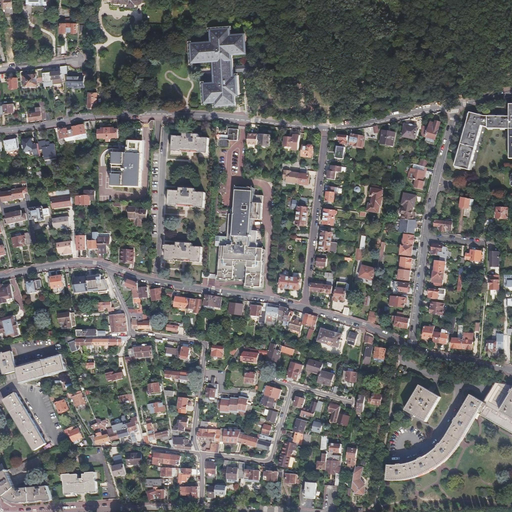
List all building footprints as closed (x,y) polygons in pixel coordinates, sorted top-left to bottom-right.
[(234,72),(233,66),(242,66),(242,67),(247,67),(247,65),(249,65),(248,60),(247,60),(247,58),(242,59),(242,61),(233,61),(231,61),(230,56),(233,56),(246,55),(245,32),(244,30),(231,31),(230,22),(211,23),(212,37),(189,39),(190,58),(213,57),(214,78),(202,79),(203,99),(216,98),(217,103),(236,102),(235,91),(241,91),(239,71),(234,72)] [(69,24),(69,32),(74,32),(74,33),(79,33),(79,24),(69,24)] [(67,74),(66,66),(62,66),(62,71),(51,72),(52,81),(53,83),(62,82),(61,74),(67,74)] [(43,73),(43,69),(38,69),(39,78),(38,78),(38,75),(35,75),(35,74),(32,75),(27,76),(27,78),(24,78),(25,86),(39,85),(39,83),(44,82),(43,73)] [(52,81),(51,72),(43,73),(44,82),(52,81)] [(18,87),(17,75),(12,76),(12,78),(9,78),(10,88),(14,88),(15,89),(17,89),(18,87)] [(67,76),(67,86),(87,86),(87,77),(67,76)] [(263,85),(263,89),(267,92),(271,89),(271,84),(267,82),(263,85)] [(47,118),(46,112),(45,100),(40,101),(40,106),(36,107),(36,112),(23,114),(23,117),(30,116),(30,120),(47,118)] [(1,112),(1,113),(15,112),(14,103),(4,104),(4,106),(1,106),(1,112)] [(481,125),(487,126),(488,115),(485,115),(470,111),(454,166),(455,166),(455,168),(459,169),(460,167),(469,169),(471,169),(473,162),(471,162),(481,125)] [(487,126),(487,128),(509,128),(509,115),(488,115),(487,126)] [(434,142),(435,139),(440,121),(435,120),(434,122),(430,121),(428,127),(422,126),(421,136),(426,137),(425,140),(434,142)] [(416,137),(418,126),(405,124),(403,135),(416,137)] [(84,125),(72,128),(74,137),(75,141),(85,139),(86,137),(84,125)] [(74,137),(72,128),(59,131),(61,139),(74,137)] [(118,138),(117,129),(114,129),(113,128),(102,128),(102,129),(99,130),(99,138),(106,138),(106,142),(110,141),(110,138),(118,138)] [(237,141),(238,129),(229,129),(229,135),(221,135),(220,148),(229,148),(230,141),(237,141)] [(393,144),(395,131),(382,129),(380,142),(393,144)] [(209,148),(209,138),(202,137),(202,136),(201,136),(201,137),(198,137),(199,134),(184,133),(184,136),(181,136),(182,136),(180,136),(173,136),(173,146),(172,146),(172,148),(173,148),(173,151),(182,151),(182,150),(188,150),(188,151),(192,151),(192,150),(198,150),(198,152),(208,153),(208,150),(209,150),(209,148)] [(270,134),(261,133),(260,145),(270,145),(270,134)] [(286,137),(282,137),(282,145),(290,146),(290,148),(296,149),(298,134),(287,133),(286,137)] [(364,134),(351,133),(350,135),(350,142),(363,144),(364,134)] [(259,135),(248,134),(248,144),(258,145),(259,135)] [(350,142),(350,135),(339,134),(339,139),(340,139),(340,143),(347,143),(347,141),(350,142)] [(7,151),(19,148),(17,139),(5,141),(7,151)] [(31,151),(35,150),(33,144),(33,142),(34,142),(34,139),(33,139),(32,139),(23,141),(25,152),(31,151)] [(57,158),(55,144),(50,144),(50,141),(46,142),(46,140),(39,141),(39,143),(40,150),(43,149),(45,160),(57,158)] [(142,154),(142,141),(128,141),(128,153),(113,153),(112,186),(141,187),(142,154)] [(41,154),(40,150),(39,143),(33,144),(35,150),(31,151),(32,156),(41,154)] [(308,146),(302,145),(301,156),(311,157),(312,154),(313,154),(313,148),(313,146),(312,145),(310,144),(308,146)] [(345,146),(337,145),(336,158),(344,159),(345,146)] [(422,181),(425,167),(427,161),(421,159),(419,165),(413,163),(412,168),(411,167),(410,171),(409,171),(407,178),(415,179),(414,187),(422,189),(424,181),(422,181)] [(286,182),(298,183),(299,174),(299,173),(291,172),(291,171),(289,171),(290,163),(283,163),(282,170),(284,170),(283,179),(287,179),(286,182)] [(37,178),(44,177),(43,169),(36,170),(37,178)] [(328,170),(327,178),(336,179),(337,171),(331,171),(328,170)] [(299,174),(298,183),(308,184),(309,175),(299,174)] [(29,193),(27,180),(22,180),(23,188),(12,189),(12,191),(14,199),(20,199),(20,200),(23,199),(23,198),(25,198),(25,193),(29,193)] [(383,196),(384,190),(379,189),(379,186),(373,184),(370,195),(373,196),(372,202),(369,202),(368,210),(379,212),(381,203),(382,203),(383,196)] [(335,193),(335,187),(327,186),(326,201),(334,202),(334,196),(336,196),(336,193),(335,193)] [(254,189),(237,188),(236,187),(234,215),(229,214),(228,214),(226,237),(216,236),(215,246),(220,246),(220,247),(218,247),(216,280),(223,281),(223,279),(224,279),(224,280),(227,280),(227,279),(228,279),(228,281),(235,282),(236,280),(245,280),(244,288),(252,289),(252,287),(252,288),(256,288),(256,287),(256,289),(263,290),(266,250),(263,250),(263,249),(260,249),(260,243),(258,243),(258,242),(257,242),(258,230),(253,230),(255,189),(254,189)] [(205,207),(206,192),(196,192),(196,189),(180,188),(179,191),(170,190),(169,205),(178,206),(179,205),(185,205),(185,206),(189,206),(189,205),(195,205),(195,207),(205,207)] [(94,199),(94,189),(84,190),(84,196),(77,196),(77,203),(81,203),(81,205),(90,204),(90,199),(94,199)] [(15,201),(14,199),(12,191),(1,192),(0,190),(0,198),(2,198),(3,202),(5,202),(5,203),(9,203),(8,201),(15,201)] [(402,204),(414,207),(416,196),(404,193),(402,204)] [(71,204),(70,195),(51,198),(52,207),(71,204)] [(473,200),(461,197),(460,207),(472,209),(473,200)] [(298,208),(297,216),(307,217),(308,207),(302,207),(302,205),(298,204),(299,202),(299,201),(292,200),(291,208),(298,208)] [(28,209),(30,219),(35,218),(36,221),(45,220),(44,216),(49,215),(47,205),(28,209)] [(146,219),(147,209),(136,209),(136,206),(129,206),(128,220),(133,221),(133,225),(141,225),(142,219),(146,219)] [(508,218),(508,207),(497,207),(497,222),(500,222),(500,221),(503,221),(503,219),(508,218)] [(325,209),(324,217),(335,218),(335,213),(337,213),(337,210),(325,209)] [(23,214),(22,210),(18,211),(18,210),(16,210),(16,212),(12,213),(12,211),(9,212),(10,213),(6,214),(7,218),(3,219),(4,225),(27,220),(26,213),(23,214)] [(52,218),(54,228),(70,225),(69,216),(62,217),(62,216),(59,216),(59,218),(52,218)] [(307,217),(297,216),(296,225),(306,226),(307,217)] [(399,232),(414,234),(416,219),(401,219),(399,232)] [(442,220),(436,220),(436,221),(435,221),(435,226),(438,227),(438,229),(441,229),(441,231),(446,232),(447,230),(452,230),(453,223),(442,221),(442,220)] [(14,247),(31,243),(29,228),(23,229),(24,235),(21,235),(20,233),(15,234),(16,236),(12,237),(14,247)] [(322,234),(321,240),(332,241),(333,233),(325,232),(325,230),(321,230),(320,234),(322,234)] [(98,241),(99,241),(99,237),(99,232),(94,231),(94,237),(92,239),(92,240),(89,240),(90,257),(93,257),(93,248),(98,249),(98,241)] [(77,249),(87,249),(86,234),(84,234),(84,236),(77,236),(77,249)] [(403,244),(413,246),(414,236),(404,234),(403,244)] [(110,237),(99,237),(99,241),(100,258),(104,258),(104,252),(108,252),(107,243),(111,243),(110,237)] [(332,241),(321,240),(321,246),(319,246),(318,250),(322,251),(322,249),(330,250),(330,251),(332,252),(333,254),(334,254),(335,253),(335,252),(336,252),(337,242),(332,241)] [(57,243),(59,253),(64,252),(64,255),(72,254),(71,241),(57,243)] [(201,262),(202,247),(193,246),(193,243),(176,243),(176,246),(167,245),(167,246),(165,246),(165,249),(166,249),(166,260),(175,261),(175,260),(181,260),(181,261),(185,261),(186,260),(192,260),(192,261),(201,262)] [(442,246),(442,245),(432,244),(431,254),(440,255),(440,261),(445,261),(446,251),(445,251),(445,247),(442,246)] [(411,255),(412,247),(401,246),(400,254),(411,255)] [(133,263),(133,250),(122,250),(122,263),(133,263)] [(470,254),(465,253),(465,258),(465,259),(480,261),(481,257),(482,257),(482,255),(481,255),(481,251),(471,250),(470,254)] [(410,271),(412,258),(401,257),(401,262),(399,262),(399,264),(401,264),(400,269),(410,271)] [(319,258),(317,258),(317,265),(320,265),(322,265),(326,266),(327,259),(319,258)] [(440,261),(436,260),(434,271),(444,272),(445,261),(440,261)] [(374,279),(376,268),(361,265),(359,277),(374,279)] [(409,280),(410,271),(400,269),(399,269),(397,279),(409,280)] [(434,271),(433,271),(432,272),(432,274),(433,275),(433,278),(433,282),(434,282),(434,285),(442,286),(444,272),(434,271)] [(97,275),(88,276),(88,277),(89,289),(99,288),(100,292),(100,293),(108,293),(108,291),(109,291),(110,290),(105,278),(102,279),(101,275),(101,273),(99,272),(97,273),(97,275)] [(496,275),(491,275),(491,293),(493,293),(494,290),(499,290),(499,275),(496,275)] [(511,279),(511,280),(511,275),(503,275),(503,285),(507,285),(507,286),(511,286),(511,285),(511,297),(507,298),(507,306),(511,305),(511,279)] [(51,286),(52,289),(64,287),(62,276),(50,278),(51,279),(48,279),(49,286),(51,286)] [(89,289),(88,277),(73,279),(75,292),(89,290),(89,289)] [(280,288),(289,289),(291,277),(281,277),(280,288)] [(291,277),(289,289),(298,290),(299,278),(291,277)] [(26,282),(28,293),(38,292),(37,288),(42,287),(40,280),(26,282)] [(133,282),(129,280),(126,286),(134,289),(139,291),(139,288),(138,283),(133,282)] [(311,283),(311,290),(324,292),(325,292),(326,285),(322,284),(322,283),(316,282),(316,284),(311,283)] [(407,293),(409,284),(400,283),(399,292),(407,293)] [(0,303),(1,304),(5,303),(8,303),(8,302),(13,301),(13,298),(14,298),(10,284),(4,286),(3,284),(0,284),(0,303)] [(139,288),(139,291),(141,298),(148,297),(147,287),(139,288)] [(346,300),(347,289),(336,288),(334,300),(339,301),(339,299),(346,300)] [(439,288),(439,290),(430,289),(429,293),(428,293),(428,296),(429,296),(429,297),(438,298),(438,299),(445,300),(446,289),(439,288)] [(162,300),(161,289),(152,290),(153,301),(162,300)] [(223,308),(224,297),(208,295),(206,306),(223,308)] [(407,303),(407,298),(391,296),(389,306),(405,308),(405,303),(407,303)] [(187,308),(188,299),(176,297),(175,307),(187,308)] [(196,300),(188,299),(187,308),(194,309),(196,300)] [(113,302),(100,303),(101,311),(106,311),(106,309),(114,308),(113,302)] [(444,303),(431,302),(430,314),(440,315),(442,316),(444,303)] [(242,314),(243,304),(232,303),(230,313),(242,314)] [(266,318),(268,303),(264,303),(263,306),(252,305),(251,310),(252,310),(251,315),(258,316),(258,323),(265,323),(266,318)] [(287,312),(288,308),(281,306),(279,313),(278,316),(277,318),(284,320),(286,312),(287,312)] [(278,316),(279,313),(277,313),(278,307),(268,307),(267,315),(278,316)] [(74,314),(74,313),(70,313),(70,312),(58,314),(60,323),(63,322),(65,321),(66,322),(65,324),(66,329),(72,328),(72,327),(76,326),(75,318),(74,314)] [(291,312),(290,313),(287,312),(286,312),(284,320),(283,325),(289,327),(293,316),(294,312),(291,312)] [(138,322),(139,329),(152,329),(151,322),(150,322),(149,321),(148,321),(147,313),(143,313),(144,318),(144,320),(143,320),(143,322),(138,322)] [(126,317),(124,314),(111,315),(113,336),(114,336),(117,336),(119,336),(118,331),(121,331),(122,333),(127,333),(127,331),(126,317)] [(312,339),(318,317),(306,314),(304,321),(303,324),(311,326),(310,329),(308,329),(308,331),(310,331),(308,338),(312,339)] [(14,315),(10,316),(0,318),(0,319),(0,329),(1,333),(2,333),(3,338),(5,337),(6,339),(20,335),(18,328),(19,327),(18,323),(17,321),(16,322),(14,315)] [(300,334),(303,324),(304,321),(295,319),(296,317),(293,316),(289,327),(288,331),(300,334)] [(395,321),(409,324),(410,319),(404,318),(397,316),(393,316),(392,320),(395,321)] [(429,337),(433,337),(435,326),(430,325),(430,327),(424,326),(424,330),(422,330),(422,334),(423,334),(423,338),(428,339),(429,337)] [(463,333),(463,325),(458,325),(457,339),(453,339),(452,348),(462,349),(463,333)] [(359,330),(352,327),(347,344),(355,347),(357,348),(360,349),(362,335),(363,331),(359,330)] [(339,347),(343,335),(323,329),(319,341),(339,347)] [(441,333),(440,343),(447,344),(449,330),(442,329),(441,333)] [(473,334),(463,333),(462,349),(472,349),(473,334)] [(497,333),(496,342),(487,341),(487,350),(496,351),(496,349),(503,349),(503,333),(497,333)] [(373,336),(366,335),(364,343),(367,343),(372,344),(373,336)] [(76,336),(62,336),(65,343),(69,342),(72,352),(77,350),(78,349),(79,347),(79,345),(86,345),(85,338),(85,336),(82,336),(82,339),(76,339),(76,336)] [(85,338),(86,345),(94,345),(93,338),(93,336),(90,336),(90,338),(85,338)] [(101,336),(97,336),(97,338),(93,338),(94,345),(102,345),(101,336)] [(109,338),(109,336),(106,336),(101,336),(102,345),(110,345),(109,344),(109,338)] [(117,336),(114,336),(114,338),(109,338),(109,344),(110,345),(118,345),(117,336)] [(127,336),(119,336),(117,336),(118,345),(121,345),(121,340),(125,340),(127,336)] [(183,343),(183,347),(181,358),(190,359),(191,355),(190,355),(191,350),(190,348),(190,344),(183,343)] [(373,344),(372,344),(367,343),(366,347),(365,355),(364,355),(363,357),(364,357),(364,363),(370,363),(373,344)] [(129,357),(125,357),(127,363),(137,362),(136,357),(153,355),(152,346),(144,347),(144,344),(142,345),(142,346),(133,347),(133,346),(131,346),(131,350),(128,350),(129,357)] [(293,355),(295,349),(284,346),(283,347),(271,344),(267,359),(275,362),(275,361),(278,362),(281,352),(293,355)] [(222,359),(224,347),(213,345),(212,356),(218,357),(218,359),(222,359)] [(181,358),(183,347),(180,346),(179,350),(167,348),(166,353),(169,353),(169,356),(173,356),(174,354),(176,355),(176,357),(181,358)] [(384,359),(385,349),(376,347),(374,357),(384,359)] [(266,350),(251,348),(250,352),(244,351),(242,355),(241,360),(257,362),(260,353),(267,356),(268,351),(266,350)] [(66,369),(62,356),(53,358),(53,356),(50,357),(51,359),(43,361),(43,360),(31,364),(31,362),(28,362),(29,365),(17,368),(16,363),(18,362),(17,359),(15,359),(12,351),(5,353),(4,352),(1,353),(1,355),(0,355),(0,358),(1,363),(3,366),(5,374),(17,371),(21,382),(46,375),(47,375),(66,369)] [(321,371),(323,364),(310,360),(307,370),(320,374),(321,371)] [(286,380),(292,381),(293,378),(297,379),(299,373),(300,373),(301,371),(300,370),(301,366),(291,362),(286,380)] [(189,383),(189,381),(191,381),(192,371),(182,370),(166,368),(166,374),(167,375),(167,376),(167,378),(172,379),(173,378),(181,379),(181,380),(181,383),(186,384),(186,382),(189,383)] [(119,371),(112,373),(106,374),(108,381),(112,380),(112,382),(123,379),(123,378),(124,378),(122,369),(119,370),(119,371)] [(334,375),(321,371),(320,374),(318,382),(331,386),(334,375)] [(356,382),(357,375),(357,372),(344,371),(343,379),(347,380),(356,382)] [(254,384),(256,373),(251,373),(251,374),(247,374),(245,383),(254,384)] [(160,392),(159,382),(149,384),(151,393),(160,392)] [(489,393),(488,396),(484,402),(478,413),(511,432),(511,385),(495,383),(491,390),(489,393)] [(440,398),(431,393),(430,395),(426,392),(427,390),(420,385),(405,410),(413,414),(414,412),(418,414),(417,417),(425,422),(440,398)] [(278,398),(279,399),(282,390),(268,386),(265,395),(278,398)] [(211,398),(218,399),(218,390),(211,389),(211,387),(207,387),(206,397),(208,397),(208,399),(211,399),(211,398)] [(359,405),(364,405),(367,390),(361,389),(360,396),(359,396),(358,400),(360,400),(359,405)] [(70,398),(71,400),(73,399),(76,405),(86,402),(84,397),(81,390),(67,392),(70,398)] [(12,414),(17,421),(18,424),(21,428),(24,434),(25,437),(28,441),(30,443),(32,447),(34,447),(35,449),(46,443),(42,436),(44,435),(42,432),(40,433),(36,427),(37,426),(31,417),(33,415),(31,412),(29,414),(20,400),(22,398),(21,396),(18,397),(16,393),(5,399),(4,400),(12,414)] [(134,401),(132,394),(120,396),(121,403),(125,402),(126,404),(129,403),(129,402),(134,401)] [(278,398),(265,395),(262,394),(260,404),(275,408),(278,398)] [(380,405),(382,397),(369,395),(368,404),(380,405)] [(478,413),(484,402),(470,395),(458,416),(447,433),(461,440),(466,432),(478,413)] [(222,402),(217,402),(217,410),(222,410),(222,411),(231,412),(231,410),(239,411),(239,409),(243,409),(246,411),(251,412),(253,406),(249,405),(250,399),(246,396),(241,396),(240,398),(231,397),(231,399),(223,398),(222,402)] [(303,407),(305,399),(301,398),(301,397),(298,396),(297,397),(296,397),(294,405),(303,407)] [(188,398),(180,397),(178,412),(186,412),(188,398)] [(68,408),(64,399),(58,401),(58,400),(55,401),(55,402),(54,403),(53,403),(56,409),(58,408),(60,412),(68,408)] [(310,409),(303,407),(301,415),(305,416),(306,413),(314,415),(315,411),(320,412),(323,402),(318,400),(318,403),(312,401),(310,409)] [(163,402),(148,405),(149,409),(150,409),(151,413),(165,411),(164,405),(163,405),(163,402)] [(336,423),(341,405),(337,404),(336,405),(331,404),(329,411),(333,413),(331,421),(336,423)] [(275,423),(278,412),(268,410),(266,414),(268,415),(267,420),(275,423)] [(347,425),(350,415),(345,414),(346,412),(344,412),(343,413),(340,413),(338,423),(347,425)] [(116,431),(118,430),(120,438),(130,436),(129,432),(130,432),(126,421),(125,415),(121,416),(122,422),(118,423),(115,419),(112,420),(114,426),(116,431)] [(139,423),(138,417),(131,420),(131,421),(130,422),(129,420),(126,421),(130,432),(131,434),(134,433),(136,433),(138,432),(139,431),(137,424),(139,423)] [(180,431),(185,431),(185,427),(188,427),(188,418),(183,417),(183,420),(179,420),(178,424),(175,426),(175,428),(172,428),(172,430),(180,431)] [(107,434),(109,440),(120,438),(118,430),(116,431),(114,426),(108,429),(106,426),(107,423),(106,419),(102,421),(101,418),(98,418),(96,419),(98,422),(100,427),(100,428),(103,427),(105,430),(102,431),(103,435),(107,434)] [(152,425),(151,418),(147,419),(152,440),(155,439),(152,425)] [(296,432),(303,433),(307,421),(298,418),(294,431),(296,432)] [(321,428),(323,423),(314,420),(311,430),(319,433),(321,428)] [(90,426),(93,430),(100,427),(98,422),(90,426)] [(158,433),(156,424),(152,425),(155,439),(161,438),(161,440),(165,439),(170,438),(168,431),(158,433)] [(261,432),(260,434),(268,437),(270,432),(271,433),(272,430),(271,429),(272,426),(265,424),(262,433),(261,432)] [(64,430),(67,435),(70,433),(73,441),(82,437),(78,428),(75,429),(74,426),(64,430)] [(220,430),(198,429),(197,438),(198,440),(212,441),(211,450),(211,452),(219,453),(220,430)] [(242,443),(245,435),(245,433),(243,430),(224,429),(223,444),(242,445),(242,443)] [(96,443),(109,440),(107,434),(103,435),(102,431),(101,430),(96,432),(97,433),(96,434),(97,436),(95,437),(96,443)] [(298,444),(302,445),(303,433),(296,432),(294,441),(298,442),(298,444)] [(461,440),(447,433),(445,436),(458,444),(461,440)] [(257,438),(245,435),(242,443),(247,444),(246,446),(250,447),(250,445),(257,447),(260,434),(258,434),(257,438)] [(257,447),(270,451),(271,444),(272,438),(268,437),(260,434),(257,447)] [(316,470),(325,470),(325,460),(325,451),(326,436),(320,435),(319,435),(319,449),(321,449),(321,462),(317,462),(316,470)] [(175,447),(192,450),(192,446),(190,444),(189,444),(189,440),(186,439),(186,436),(183,436),(183,437),(183,438),(182,438),(182,439),(183,439),(183,441),(174,440),(175,447)] [(458,444),(445,436),(439,443),(433,449),(443,461),(446,458),(452,453),(458,444)] [(297,444),(287,442),(286,445),(285,445),(283,455),(292,457),(293,450),(295,450),(297,444)] [(325,460),(340,461),(341,456),(332,455),(332,452),(340,452),(341,444),(329,443),(328,451),(325,451),(325,460)] [(356,458),(357,449),(349,448),(348,457),(349,458),(356,458)] [(443,461),(433,449),(428,453),(428,454),(436,466),(440,464),(443,461)] [(156,452),(154,459),(154,461),(154,464),(159,464),(159,463),(164,463),(165,454),(156,452)] [(143,463),(142,453),(127,454),(128,465),(143,463)] [(180,456),(165,454),(164,463),(179,465),(180,456)] [(294,462),(295,457),(292,457),(283,455),(282,454),(279,465),(292,468),(293,462),(294,462)] [(432,469),(436,466),(428,454),(424,456),(419,459),(410,462),(415,477),(423,474),(432,469)] [(13,476),(41,463),(39,456),(16,466),(10,469),(13,476)] [(356,458),(349,458),(348,464),(351,464),(353,467),(355,467),(357,458),(356,458)] [(154,459),(146,459),(145,467),(150,467),(151,461),(154,461),(154,459)] [(325,470),(324,485),(338,486),(339,474),(340,461),(325,460),(325,470)] [(216,474),(217,465),(214,465),(214,462),(208,462),(208,464),(208,465),(207,472),(212,473),(212,474),(216,474)] [(410,478),(415,477),(410,462),(406,463),(410,478)] [(121,475),(126,474),(124,463),(113,467),(116,476),(121,474),(121,475)] [(407,478),(410,478),(406,463),(403,463),(395,464),(387,464),(386,479),(397,479),(407,478)] [(278,477),(282,477),(282,469),(272,468),(265,466),(265,473),(264,481),(277,482),(278,477)] [(354,478),(361,479),(361,471),(362,471),(363,467),(359,466),(358,467),(355,467),(354,478)] [(175,468),(161,467),(161,475),(173,476),(173,471),(175,471),(175,468)] [(227,482),(237,483),(239,468),(228,467),(228,469),(227,482)] [(178,476),(178,482),(181,482),(181,481),(186,481),(187,476),(188,476),(188,474),(192,474),(192,468),(181,468),(181,470),(183,470),(183,473),(178,473),(178,476)] [(293,475),(293,471),(282,469),(282,477),(286,477),(286,483),(295,484),(295,483),(298,483),(299,480),(297,480),(298,475),(293,475)] [(21,502),(53,499),(49,486),(17,489),(15,487),(7,472),(8,471),(8,470),(6,471),(0,473),(0,488),(1,490),(3,494),(7,498),(11,501),(15,502),(21,502)] [(258,483),(259,472),(245,471),(245,482),(258,483)] [(96,482),(95,478),(94,478),(93,473),(87,473),(87,474),(84,474),(84,479),(79,479),(78,474),(71,475),(71,474),(64,475),(64,480),(65,480),(66,493),(72,493),(72,492),(76,492),(76,493),(91,492),(91,491),(98,491),(97,482),(96,482)] [(365,485),(361,479),(354,478),(353,484),(356,487),(355,490),(355,494),(360,495),(362,494),(363,495),(367,492),(366,491),(367,490),(364,486),(365,485)] [(315,499),(316,483),(306,482),(306,490),(302,490),(302,494),(306,494),(305,498),(315,499)] [(226,494),(226,486),(216,485),(216,487),(215,493),(226,494)] [(145,487),(150,499),(154,498),(156,498),(154,494),(157,493),(157,498),(164,498),(164,491),(157,491),(157,486),(145,487)] [(192,497),(198,497),(198,486),(182,486),(182,495),(190,495),(190,492),(192,492),(192,497)]
